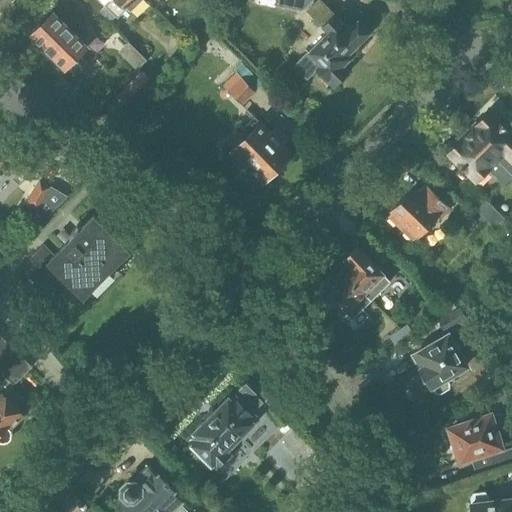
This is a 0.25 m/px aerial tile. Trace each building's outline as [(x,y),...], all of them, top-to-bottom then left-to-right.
[(130,12),(142,0),(103,0),(118,14),(126,7),(130,12)] [(349,28),(321,0),(318,0),(307,11),(329,33),(295,65),(307,78),(316,69),(335,89),(350,72),(344,65),(350,58),(348,55),(371,32),(359,19),(349,28)] [(299,0),(297,10),(302,11),(311,2),(311,0),(299,0)] [(63,66),(74,77),(88,64),(78,54),(87,45),(54,12),(41,26),(39,23),(33,30),(35,32),(32,35),(40,42),(37,46),(59,69),(63,66)] [(145,60),(129,44),(121,53),(137,69),(145,60)] [(152,78),(141,69),(112,100),(123,110),(152,78)] [(255,93),(238,74),(226,86),(244,104),(255,93)] [(271,85),(265,91),(272,98),(278,92),(271,85)] [(480,123),(470,133),(511,174),(511,134),(511,133),(511,132),(511,125),(508,122),(504,126),(490,112),(488,115),(485,114),(479,120),(480,123)] [(271,132),(255,116),(239,131),(247,139),(233,153),(249,169),(240,177),(254,191),(291,153),(283,145),(288,140),(275,127),(271,132)] [(452,151),(449,154),(463,167),(459,171),(464,177),(466,179),(470,174),(476,181),(488,169),(507,187),(511,181),(511,174),(470,133),(460,143),(457,143),(451,148),(452,151)] [(40,180),(26,204),(35,209),(29,219),(39,225),(67,196),(51,187),(40,180)] [(392,213),(388,216),(413,240),(417,236),(418,238),(437,219),(439,221),(451,209),(427,185),(417,195),(412,189),(390,211),(392,213)] [(504,217),(486,201),(477,211),(495,227),(504,217)] [(468,230),(477,221),(466,211),(457,220),(468,230)] [(60,290),(61,289),(70,280),(84,294),(128,250),(93,216),(74,235),(68,229),(62,235),(68,241),(54,256),(43,245),(29,259),(37,266),(31,272),(50,292),(56,286),(60,290)] [(359,243),(337,266),(366,295),(371,300),(375,296),(387,308),(412,282),(399,270),(393,276),(388,271),(387,272),(359,243)] [(317,285),(331,298),(331,304),(339,312),(336,315),(354,333),(371,317),(363,308),(371,300),(366,295),(337,266),(317,285)] [(447,297),(440,303),(449,314),(456,308),(447,297)] [(460,308),(438,321),(445,332),(467,319),(460,308)] [(449,335),(414,355),(422,369),(420,370),(422,374),(421,377),(425,383),(428,384),(430,388),(433,386),(436,393),(440,394),(449,388),(450,384),(446,378),(467,366),(449,335)] [(206,415),(209,417),(190,438),(223,466),(234,455),(230,451),(257,423),(255,421),(259,417),(254,412),(264,402),(256,394),(270,382),(258,370),(218,409),(215,406),(206,415)] [(0,435),(21,414),(3,396),(0,398),(0,435)] [(505,430),(500,414),(491,417),(490,415),(450,429),(461,460),(472,456),(474,460),(471,461),(476,473),(511,461),(511,446),(502,450),(497,434),(505,430)] [(157,478),(148,468),(116,500),(126,509),(122,511),(170,511),(181,502),(172,493),(175,490),(160,475),(157,478)] [(474,493),(472,496),(473,511),(511,511),(511,498),(489,501),(489,495),(484,492),(474,493)]
